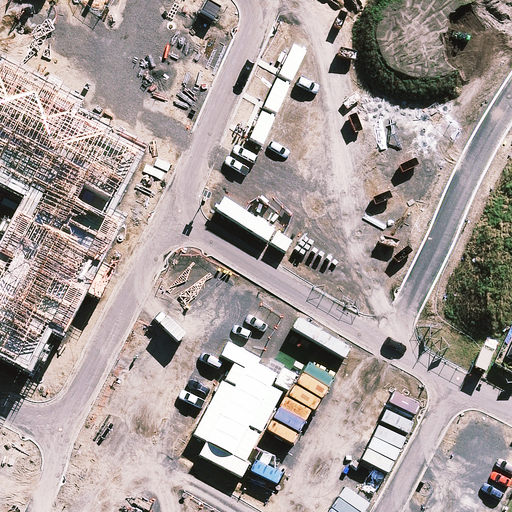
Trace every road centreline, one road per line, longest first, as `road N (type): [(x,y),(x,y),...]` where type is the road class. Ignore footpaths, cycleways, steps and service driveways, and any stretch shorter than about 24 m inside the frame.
road 1 (residential): [(387,345),(511,96)]
road 2 (residential): [(168,217),(387,345)]
road 3 (residential): [(168,217),(251,33),(257,1)]
road 4 (residential): [(54,415),(73,406),(168,217)]
road 5 (residential): [(455,383),(386,511)]
